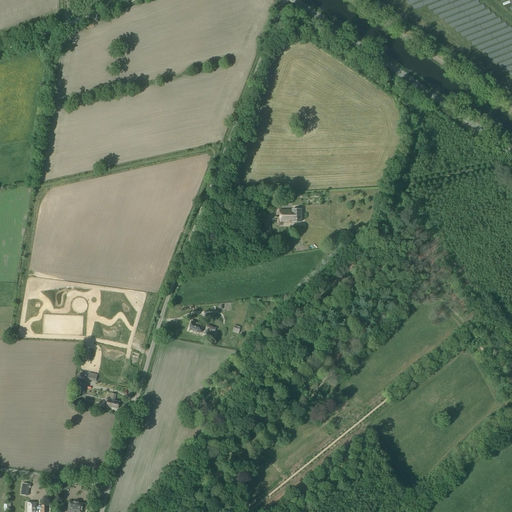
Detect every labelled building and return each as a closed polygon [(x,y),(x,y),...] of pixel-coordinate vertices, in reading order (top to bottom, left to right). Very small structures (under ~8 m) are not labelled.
[(290,222),(290,210),(279,210),(279,222),(290,222)] [(290,210),(290,222),(301,222),(301,210),(290,210)] [(260,220),(260,231),(270,231),(270,220),(260,220)] [(190,327),(191,327),(190,330),(201,333),(203,326),(191,322),(190,327)] [(204,334),(208,335),(209,331),(214,332),(216,328),(207,325),(206,329),(206,330),(204,334)] [(232,332),(238,334),(240,327),(234,325),(232,332)] [(96,381),(97,375),(89,373),(87,380),(96,381)] [(86,384),(78,382),(75,393),(84,395),(86,384)] [(104,405),(106,406),(106,407),(110,408),(110,407),(117,409),(119,402),(114,401),(116,394),(111,393),(110,400),(108,399),(106,399),(104,405)] [(73,502),(69,502),(67,511),(70,511),(81,511),(83,504),(78,503),(78,502),(73,502)] [(25,511),(36,511),(37,509),(41,509),(40,511),(46,511),(47,506),(41,506),(41,507),(37,507),(37,503),(26,503),(25,511)]
